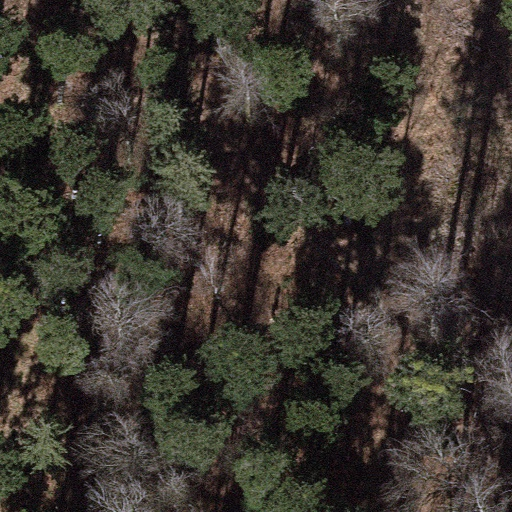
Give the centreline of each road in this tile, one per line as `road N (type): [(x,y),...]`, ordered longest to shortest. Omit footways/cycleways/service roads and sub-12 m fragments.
road 1 (track): [(373,511),(341,211)]
road 2 (track): [(341,211),(345,0)]
